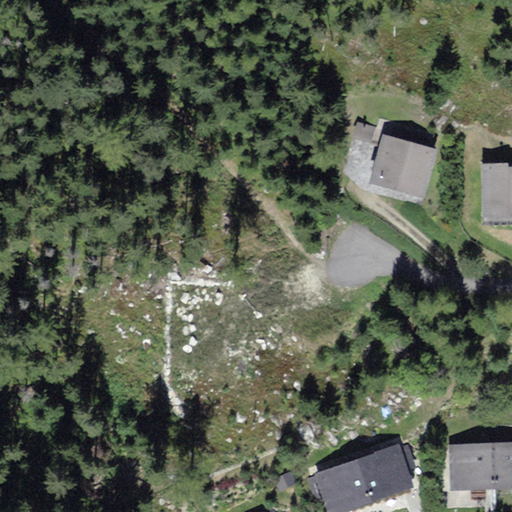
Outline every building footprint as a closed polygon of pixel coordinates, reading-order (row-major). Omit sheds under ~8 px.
[(438,150),(386,134),(371,182),(423,198),(438,150)] [(511,214),(511,163),(482,164),(483,215),(511,214)] [(511,487),(511,441),(449,444),(451,490),(511,487)] [(399,444),(358,458),(372,499),(412,486),(407,469),(414,466),(407,446),(400,449),(399,444)] [(331,511),(336,511),(372,499),(358,458),(318,472),(331,511)]
